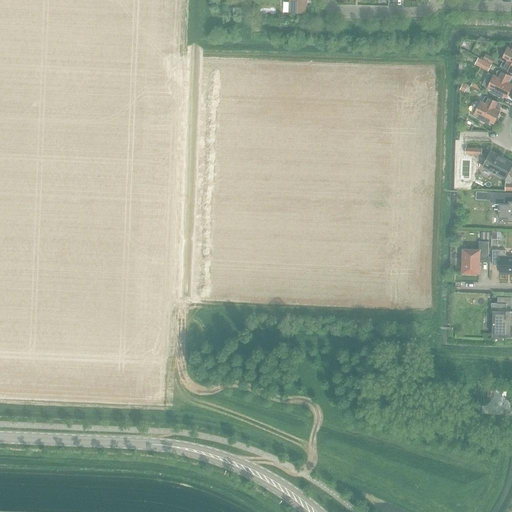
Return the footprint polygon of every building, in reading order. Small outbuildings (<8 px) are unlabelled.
[(289,0),(289,12),(305,13),(305,0),(289,0)] [(501,55),(504,50),(494,45),(491,50),(501,55)] [(511,48),(511,49),(508,47),(502,60),(503,60),(500,66),(511,72),(511,48)] [(482,59),(491,64),(494,59),(485,54),(482,59)] [(482,60),(479,65),(489,70),(491,65),(482,60)] [(488,73),(482,84),(488,87),(488,88),(491,90),(490,92),(502,98),(503,96),(506,97),(511,85),(511,84),(509,83),(511,77),(498,70),(495,76),(494,75),(494,76),(488,73)] [(475,83),(478,78),(472,75),(469,80),(475,83)] [(472,82),(470,86),(479,91),(481,87),(472,82)] [(462,85),(459,90),(461,91),(464,93),(467,86),(462,84),(462,85)] [(490,122),(493,123),(499,111),(496,109),(499,103),(485,96),(482,102),(481,101),(474,114),(478,116),(477,118),(489,124),(490,122)] [(505,190),(511,190),(511,182),(511,183),(511,178),(508,174),(511,167),(511,162),(490,151),(482,166),(506,179),(505,190)] [(489,192),(476,191),(476,199),(488,200),(489,192)] [(499,217),(508,217),(508,221),(511,220),(511,200),(509,201),(509,193),(493,192),(492,204),(499,204),(499,209),(498,209),(498,211),(499,211),(499,217)] [(511,238),(502,239),(502,246),(511,246),(511,238)] [(478,250),(464,250),(463,272),(479,273),(479,257),(488,258),(489,242),(479,241),(478,250)] [(511,272),(511,256),(505,256),(505,250),(492,250),(492,265),(500,265),(500,274),(508,274),(508,272),(511,272)] [(462,292),(462,301),(483,301),(483,292),(462,292)] [(511,311),(507,311),(507,304),(491,303),(491,313),(495,313),(495,322),(493,322),(492,336),(511,336),(511,311)]
